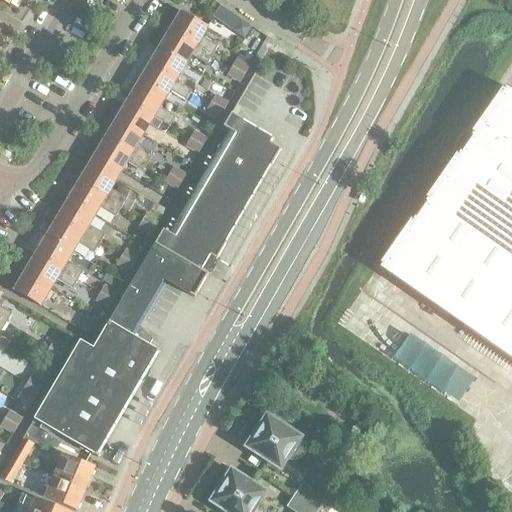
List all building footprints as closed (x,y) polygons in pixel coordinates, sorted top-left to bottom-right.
[(213,15),(246,35),(253,23),(220,3),(213,15)] [(180,14),(170,30),(213,56),(218,46),(203,37),(207,30),(180,14)] [(170,30),(159,48),(187,65),(192,56),(207,65),(213,56),(170,30)] [(284,56),(281,53),(270,47),(263,60),(277,68),(284,56)] [(159,48),(149,65),(184,86),(188,79),(181,74),(187,65),(159,48)] [(232,67),(245,75),(250,67),(237,59),(232,67)] [(149,65),(138,83),(166,100),(171,91),(186,100),(192,91),(184,86),(149,65)] [(245,75),(232,67),(228,76),(241,83),(245,75)] [(138,83),(127,101),(162,122),(170,127),(176,117),(161,108),(166,100),(138,83)] [(511,87),(508,85),(381,266),(511,357),(511,87)] [(212,102),(225,111),(230,103),(216,95),(212,102)] [(127,101),(117,118),(145,135),(150,125),(158,129),(162,122),(127,101)] [(225,111),(212,102),(207,111),(220,119),(225,111)] [(194,298),(280,150),(271,145),(274,140),(231,115),(93,349),(80,341),(33,420),(50,431),(50,429),(95,455),(94,455),(98,457),(160,352),(156,350),(156,351),(148,346),(152,339),(140,327),(136,324),(160,282),(158,281),(163,273),(192,290),(189,295),(194,298)] [(117,118),(105,136),(149,163),(154,154),(139,144),(145,135),(117,118)] [(190,139),(204,147),(209,139),(195,131),(190,139)] [(149,163),(105,136),(92,159),(120,176),(128,162),(143,172),(149,163)] [(204,147),(190,139),(186,147),(188,148),(182,158),(194,164),(204,147)] [(86,168),(78,182),(121,208),(127,199),(112,190),(115,185),(120,176),(92,159),(86,168)] [(169,175),(183,183),(188,174),(174,166),(169,175)] [(183,183),(169,175),(164,183),(178,191),(183,183)] [(78,182),(67,200),(95,217),(100,209),(116,218),(121,208),(78,182)] [(67,200),(56,218),(100,244),(105,235),(90,226),(95,217),(67,200)] [(142,221),(156,229),(160,221),(147,213),(142,221)] [(56,218),(46,236),(74,253),(79,244),(94,253),(100,244),(56,218)] [(156,229),(142,221),(137,229),(151,237),(156,229)] [(134,251),(139,242),(115,228),(110,236),(134,251)] [(46,236),(35,254),(78,280),(84,270),(69,261),(74,253),(46,236)] [(121,257),(135,265),(140,256),(126,248),(121,257)] [(35,254),(24,272),(53,289),(58,280),(73,289),(78,280),(35,254)] [(135,265),(121,257),(116,265),(130,273),(135,265)] [(42,307),(53,289),(24,272),(13,290),(42,307)] [(108,273),(103,280),(121,290),(125,283),(108,273)] [(100,293),(114,301),(119,292),(105,284),(100,293)] [(0,292),(0,317),(7,322),(12,314),(0,306),(0,299),(3,295),(0,292)] [(114,301),(100,293),(95,301),(110,309),(114,301)] [(98,330),(83,321),(78,329),(93,338),(98,330)] [(393,361),(462,397),(476,370),(407,334),(393,361)] [(50,349),(61,356),(66,348),(55,341),(50,349)] [(61,356),(50,349),(45,357),(56,364),(61,356)] [(25,373),(28,368),(48,380),(52,374),(28,359),(21,371),(25,373)] [(0,367),(0,379),(11,386),(16,377),(0,367)] [(28,382),(41,390),(46,384),(32,375),(28,382)] [(41,390),(28,382),(22,391),(36,400),(41,390)] [(6,417),(20,425),(23,419),(10,411),(6,417)] [(301,440),(299,438),(266,416),(258,428),(254,425),(242,443),(247,446),(246,447),(279,469),(286,459),(288,460),(290,461),(292,461),(294,461),(296,461),(298,460),(300,459),(302,457),(303,455),(304,454),(305,452),(305,449),(305,447),(304,445),(304,443),(303,441),(301,440)] [(20,425),(6,417),(0,427),(14,435),(20,425)] [(34,443),(36,443),(36,442),(58,448),(61,442),(48,434),(50,431),(33,420),(24,437),(33,444),(34,443)] [(11,458),(24,464),(36,443),(34,443),(33,444),(24,437),(11,458)] [(63,453),(53,476),(84,489),(94,466),(63,453)] [(24,464),(11,458),(0,477),(12,484),(24,464)] [(210,502),(225,511),(262,511),(263,511),(262,510),(261,508),(260,506),(259,504),(257,503),(264,493),(230,471),(229,473),(225,470),(213,487),(218,490),(210,502)] [(330,489),(343,497),(354,481),(341,472),(330,489)] [(76,510),(84,489),(53,476),(45,497),(76,510)] [(67,511),(24,494),(17,509),(0,502),(7,489),(0,484),(0,510),(4,511),(67,511)] [(301,484),(294,495),(317,510),(324,499),(301,484)] [(14,502),(18,493),(10,489),(6,498),(14,502)] [(286,507),(293,511),(315,511),(317,510),(294,495),(286,507)]
